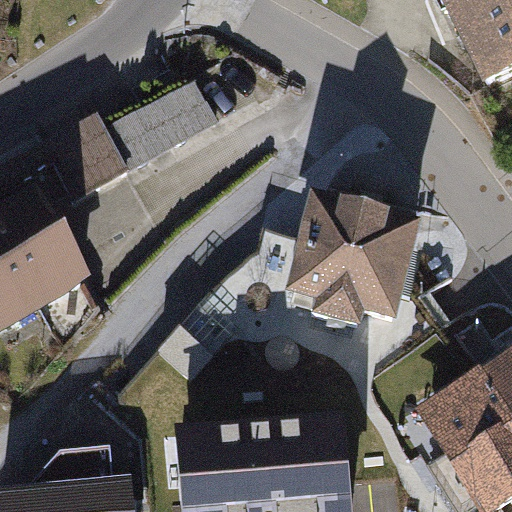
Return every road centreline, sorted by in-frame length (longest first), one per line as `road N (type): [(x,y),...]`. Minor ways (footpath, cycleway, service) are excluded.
road 1 (track): [(0,453),(225,228),(317,170),(370,83)]
road 2 (residential): [(219,0),(370,83),(426,135),(511,251)]
road 3 (residential): [(0,126),(134,31),(161,0)]
